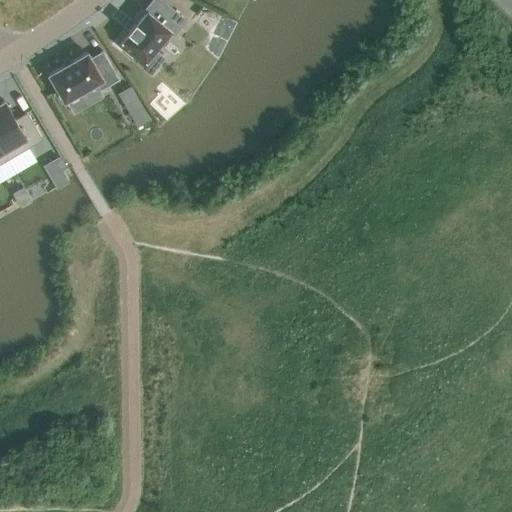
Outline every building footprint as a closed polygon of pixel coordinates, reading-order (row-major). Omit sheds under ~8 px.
[(129,33),(119,45),(133,57),(132,58),(150,73),(163,58),(154,50),(169,31),(172,34),(184,20),(160,0),(153,0),(144,11),(146,12),(136,24),(135,23),(127,31),(129,33)] [(87,53),(49,75),(64,101),(95,82),(100,90),(119,79),(102,51),(90,58),(87,53)] [(130,86),(118,93),(124,105),(137,97),(130,86)] [(0,102),(0,146),(7,159),(42,139),(26,112),(15,119),(4,100),(0,103),(0,102)] [(59,156),(43,165),(49,175),(65,166),(59,156)]
